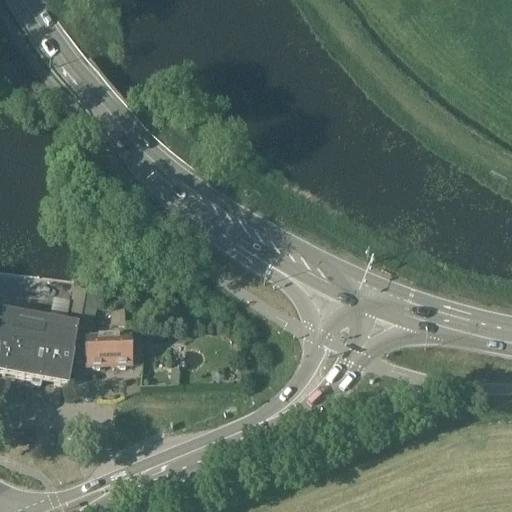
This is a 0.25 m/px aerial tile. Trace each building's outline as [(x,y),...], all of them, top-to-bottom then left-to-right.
[(78,330),(77,331),(93,333),(100,288),(88,286),(81,326),(78,330)] [(73,291),(69,317),(81,319),(86,293),(73,291)] [(0,376),(30,383),(29,386),(39,388),(40,384),(68,390),(77,331),(78,330),(78,328),(69,326),(53,323),(2,314),(3,310),(0,309),(0,376)] [(127,341),(143,341),(143,329),(127,329),(127,341)] [(89,370),(132,369),(131,341),(88,342),(89,370)]
